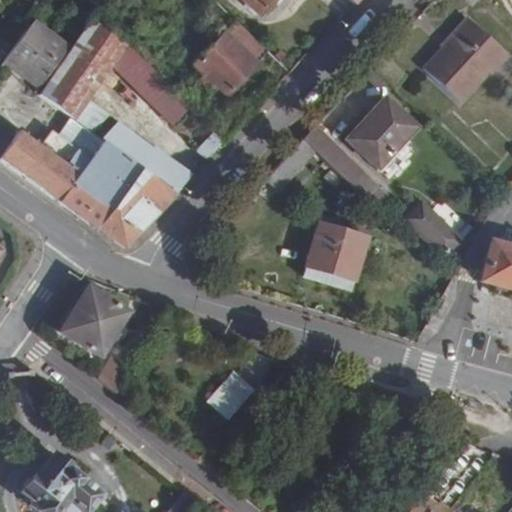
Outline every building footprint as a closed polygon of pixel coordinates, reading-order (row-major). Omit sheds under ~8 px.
[(249,0),(261,10),(271,0),(249,0)] [(72,118),(113,60),(127,41),(93,8),(34,91),(72,118)] [(494,57),(507,43),(475,13),(429,63),(466,98),(500,62),(494,57)] [(228,90),(268,47),(235,15),(194,60),(202,67),(197,72),(211,87),(218,81),(228,90)] [(31,23),(4,63),(35,85),(62,46),(31,23)] [(113,60),(209,155),(225,138),(127,41),(113,60)] [(511,48),(511,47),(507,43),(494,57),(500,62),(511,48)] [(386,50),(375,62),(400,84),(410,72),(386,50)] [(388,93),(348,135),(380,166),(420,122),(388,93)] [(141,166),(176,190),(193,172),(117,117),(99,137),(103,139),(141,166)] [(321,150),(359,186),(371,176),(315,125),(305,135),(321,150)] [(0,153),(100,223),(141,166),(103,139),(90,157),(46,127),(34,143),(17,131),(13,137),(0,127),(0,153)] [(305,135),(278,163),(294,178),(321,150),(305,135)] [(406,147),(383,168),(390,176),(413,155),(406,147)] [(126,242),(176,190),(141,166),(100,223),(126,242)] [(425,195),(408,212),(447,250),(464,234),(425,195)] [(320,218),(305,269),(360,287),(375,235),(320,218)] [(511,241),(509,241),(510,238),(498,234),(498,238),(493,236),(481,277),(485,278),(485,280),(495,283),(495,281),(511,285),(511,241)] [(126,305),(86,279),(59,322),(99,348),(126,305)] [(446,315),(436,309),(430,319),(440,325),(446,315)] [(97,372),(113,384),(130,365),(114,351),(97,372)] [(204,394),(228,411),(249,380),(224,364),(204,394)] [(75,511),(82,504),(87,508),(104,488),(89,476),(93,471),(58,443),(24,485),(35,494),(33,496),(52,511),(75,511)] [(402,510),(404,511),(420,511),(425,507),(431,498),(419,489),(402,510)] [(187,511),(196,501),(182,490),(164,511),(187,511)] [(425,507),(430,511),(432,511),(439,506),(431,498),(425,507)]
